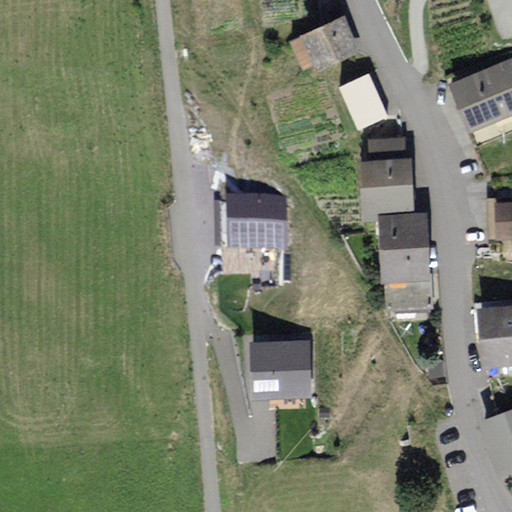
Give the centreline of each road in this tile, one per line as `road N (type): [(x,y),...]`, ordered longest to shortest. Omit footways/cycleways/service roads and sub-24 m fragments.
road 1 (residential): [(364,0),(416,109),(446,222),(475,455),(506,511)]
road 2 (residential): [(161,0),(209,511)]
